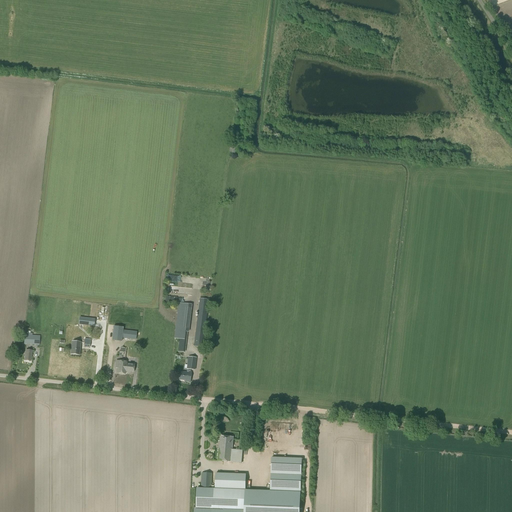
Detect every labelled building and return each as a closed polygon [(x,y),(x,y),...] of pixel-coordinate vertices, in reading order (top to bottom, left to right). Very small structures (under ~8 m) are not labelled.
[(203,347),(208,300),(199,299),(194,346),(203,347)] [(188,332),(191,305),(178,304),(174,338),(180,339),(179,351),(185,352),(187,332),(188,332)] [(118,318),(119,308),(111,307),(110,317),(118,318)] [(95,319),(79,317),(79,325),(94,327),(95,319)] [(136,340),(137,332),(123,330),(123,327),(113,326),(111,341),(122,342),(122,338),(136,340)] [(39,348),(40,337),(33,336),(25,335),(24,340),(26,341),(26,343),(33,343),(32,344),(34,344),(34,345),(37,345),(37,348),(39,348)] [(72,341),(70,354),(79,355),(80,345),(81,343),(72,341)] [(194,370),(196,358),(188,357),(187,368),(186,371),(186,372),(180,371),(179,380),(186,381),(186,382),(190,382),(191,373),(190,373),(190,370),(194,370)] [(124,367),(124,362),(118,361),(116,361),(115,368),(117,368),(117,369),(117,373),(125,374),(125,372),(125,369),(123,369),(123,367),(124,367)] [(125,372),(133,372),(134,365),(126,364),(126,362),(124,362),(124,367),(123,367),(123,369),(125,369),(125,372)] [(231,462),(232,450),(233,437),(220,436),(218,461),(231,462)] [(232,450),(231,462),(241,463),(242,451),(232,450)] [(301,491),(301,458),(271,457),(271,490),(301,491)] [(213,477),(213,474),(202,473),(201,487),(211,488),(212,477),(213,477)] [(245,489),(246,474),(216,474),(215,489),(245,489)] [(245,504),(245,490),(197,488),(196,509),(244,510),(245,510),(245,504)] [(299,511),(301,492),(245,490),(245,504),(245,510),(244,510),(244,511),(299,511)]
